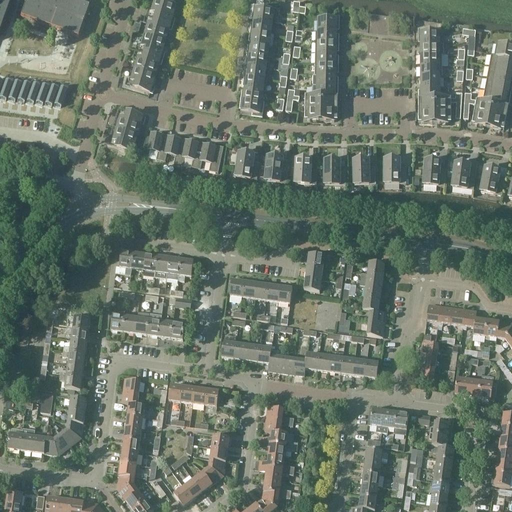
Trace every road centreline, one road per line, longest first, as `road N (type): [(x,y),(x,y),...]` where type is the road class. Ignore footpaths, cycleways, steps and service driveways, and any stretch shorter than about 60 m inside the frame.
road 1 (residential): [(511,147),(231,125),(102,95)]
road 2 (residential): [(208,372),(126,361),(112,371),(93,479)]
road 3 (tertiary): [(425,243),(229,215)]
road 4 (residential): [(394,401),(470,411),(480,427),(468,511)]
road 5 (tertiary): [(26,259),(84,215),(168,208)]
road 6 (residential): [(211,511),(242,488),(255,383)]
road 7 (residential): [(394,401),(421,279)]
